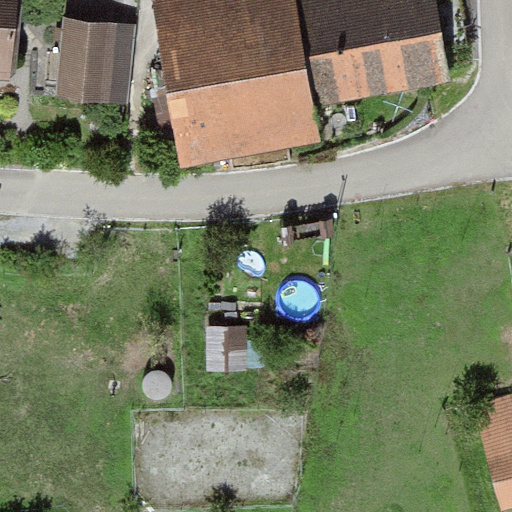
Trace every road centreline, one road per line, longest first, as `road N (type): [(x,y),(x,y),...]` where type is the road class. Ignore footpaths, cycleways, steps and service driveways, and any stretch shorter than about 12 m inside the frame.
road 1 (residential): [(511,154),(168,216),(0,201)]
road 2 (residential): [(511,120),(506,0)]
